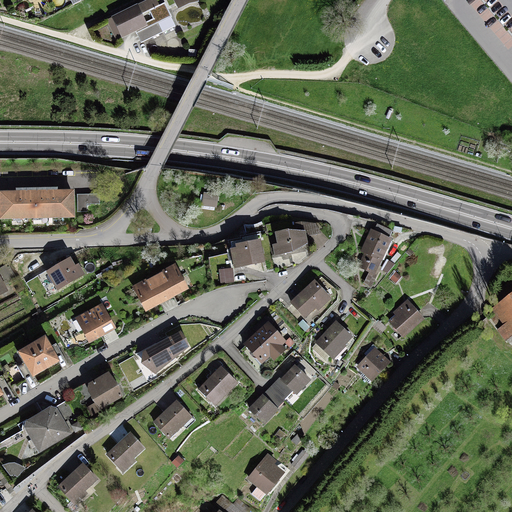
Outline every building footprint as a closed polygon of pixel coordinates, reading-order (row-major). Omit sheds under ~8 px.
[(172,0),(172,1),(178,10),(187,5),(196,4),(196,0),(172,0)] [(134,7),(107,20),(116,39),(135,30),(141,42),(176,26),(165,4),(148,12),(151,19),(143,23),(134,7)] [(71,191),(0,194),(0,221),(73,218),(71,191)] [(218,196),(204,194),(202,205),(216,208),(218,196)] [(87,204),(87,195),(77,195),(77,211),(87,211),(87,204)] [(98,195),(87,195),(87,204),(99,204),(98,195)] [(387,240),(365,231),(356,253),(360,255),(355,267),(373,274),(387,240)] [(282,233),(266,237),(272,258),(287,256),(304,243),(302,234),(282,233)] [(258,243),(234,247),(238,267),(262,263),(258,243)] [(67,260),(44,274),(57,295),(85,278),(77,266),(73,269),(67,260)] [(154,278),(166,301),(186,291),(173,267),(154,278)] [(234,267),(219,269),(221,278),(235,276),(234,267)] [(166,301),(154,278),(131,290),(144,314),(166,301)] [(326,300),(308,282),(286,305),(302,321),(326,300)] [(511,290),(488,309),(501,326),(496,330),(504,342),(511,335),(511,290)] [(406,303),(385,321),(401,339),(422,321),(406,303)] [(102,308),(76,321),(89,346),(115,332),(102,308)] [(378,320),(372,327),(380,334),(386,327),(378,320)] [(350,338),(332,321),(310,344),(327,361),(350,338)] [(262,323),(237,346),(254,365),(263,357),(267,362),(277,353),(273,349),(280,343),(262,323)] [(178,333),(139,356),(139,366),(155,376),(186,349),(178,333)] [(31,345),(46,369),(59,362),(44,337),(31,345)] [(46,369),(31,345),(15,355),(30,379),(46,369)] [(388,365),(372,349),(354,367),(370,382),(388,365)] [(309,380),(295,366),(279,383),(277,381),(271,388),(273,390),(282,399),(291,389),(296,394),(309,380)] [(230,387),(214,370),(191,391),(207,408),(230,387)] [(105,375),(81,389),(95,413),(119,398),(105,375)] [(265,398),(262,395),(249,410),(264,424),(277,409),(274,407),(282,399),(273,390),(265,398)] [(191,416),(176,401),(153,423),(168,438),(191,416)] [(70,438),(51,406),(18,426),(37,457),(70,438)] [(145,450),(128,432),(105,454),(122,472),(145,450)] [(297,469),(308,454),(302,450),(292,465),(297,469)] [(264,456),(242,482),(261,498),(282,471),(264,456)] [(95,481),(80,465),(57,488),(72,504),(95,481)] [(233,504),(224,495),(218,501),(229,511),(247,511),(250,509),(239,498),(233,504)]
